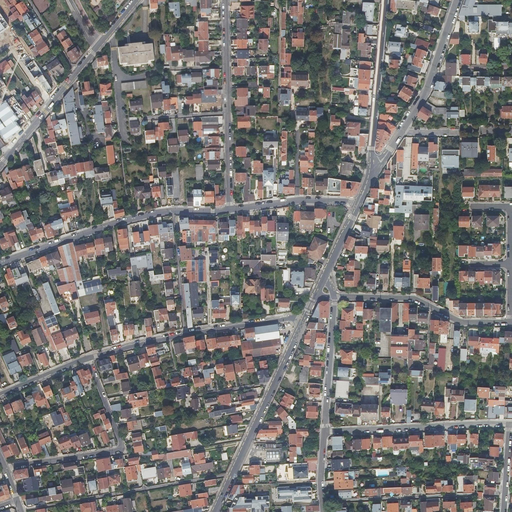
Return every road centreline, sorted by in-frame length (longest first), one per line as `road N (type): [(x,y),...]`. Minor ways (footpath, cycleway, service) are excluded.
road 1 (residential): [(231,474),(20,510)]
road 2 (residential): [(87,358),(121,447),(4,467)]
road 3 (residential): [(509,423),(323,431)]
road 4 (residential): [(333,296),(413,297),(460,321),(510,321)]
road 5 (residential): [(0,262),(172,211)]
road 6 (residential): [(375,169),(386,0)]
road 7 (residential): [(321,500),(475,493)]
road 8 (residential): [(401,131),(427,88),(457,0)]
road 9 (residential): [(323,431),(333,296)]
road 10 (residential): [(228,210),(305,200),(360,204)]
road 11 (residential): [(184,334),(172,211)]
road 12 (residential): [(303,319),(184,334)]
